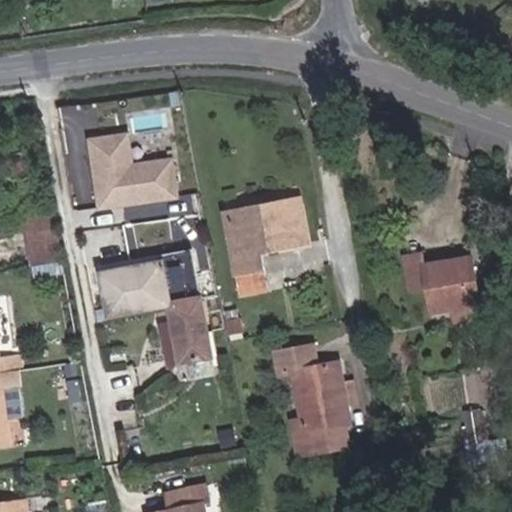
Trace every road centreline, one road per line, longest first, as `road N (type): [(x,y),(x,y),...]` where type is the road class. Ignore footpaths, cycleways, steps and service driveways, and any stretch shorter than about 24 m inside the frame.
road 1 (secondary): [(331,62),(173,48),(0,71)]
road 2 (secondary): [(511,126),(331,62)]
